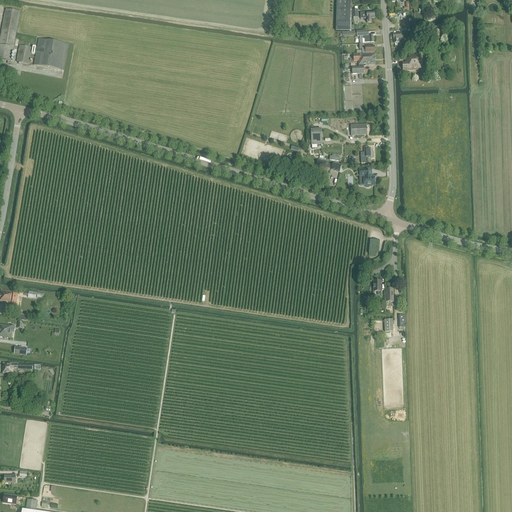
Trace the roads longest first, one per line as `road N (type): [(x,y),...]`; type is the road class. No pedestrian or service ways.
road 1 (tertiary): [(385,218),(20,108)]
road 2 (tertiary): [(385,218),(392,176),(384,0)]
road 3 (tertiary): [(0,229),(20,108)]
